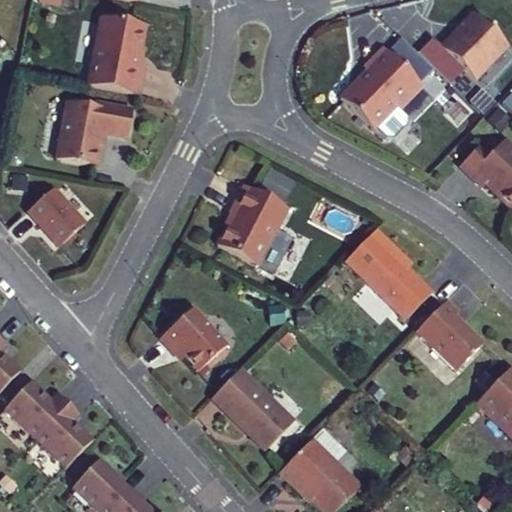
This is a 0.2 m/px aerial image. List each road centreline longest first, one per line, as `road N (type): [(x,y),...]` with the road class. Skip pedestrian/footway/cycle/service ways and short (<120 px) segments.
road 1 (residential): [(214,105),(82,347)]
road 2 (residential): [(321,153),(436,214),(511,283)]
road 3 (residential): [(82,347),(230,511)]
road 4 (residential): [(328,0),(285,35),(274,82),(281,111),(321,153)]
road 5 (residential): [(0,254),(82,347)]
